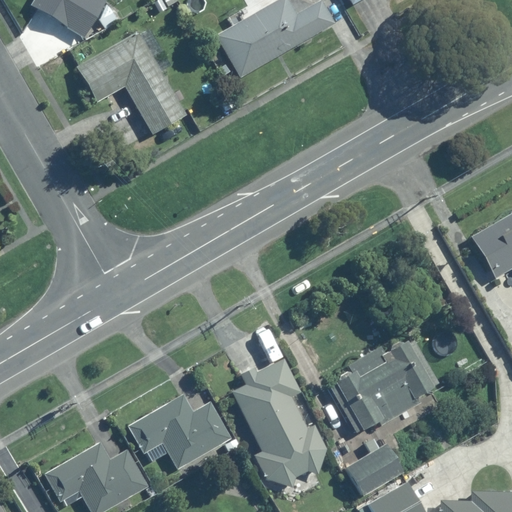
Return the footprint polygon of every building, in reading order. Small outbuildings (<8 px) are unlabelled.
[(33,0),(31,4),(84,36),(106,0),(33,0)] [(286,0),(280,0),(213,36),(220,49),(210,55),(223,81),(331,25),(319,1),(294,15),(286,0)] [(77,67),(97,102),(126,86),(153,134),(187,115),(139,32),(77,67)] [(511,212),(469,236),(492,280),(511,269),(511,212)] [(378,347),(345,365),(349,373),(327,385),(356,437),(418,402),(415,397),(432,387),(405,339),(381,352),(378,347)] [(289,488),(293,478),(310,471),(319,475),(326,449),(313,425),(305,429),(294,407),(299,404),(296,397),(301,394),(282,358),(256,373),(253,367),(239,375),(244,386),(230,393),(260,450),(252,454),(266,480),(289,488)] [(165,454),(173,469),(229,436),(209,401),(192,412),(182,395),(126,428),(141,456),(147,453),(152,462),(165,454)] [(44,474),(60,502),(79,491),(85,500),(91,511),(102,511),(148,486),(126,448),(107,459),(98,443),(44,474)] [(381,443),(343,466),(362,497),(399,474),(381,443)] [(419,511),(403,482),(364,504),(368,511),(419,511)] [(511,511),(511,490),(470,489),(469,502),(439,502),(438,511),(511,511)]
